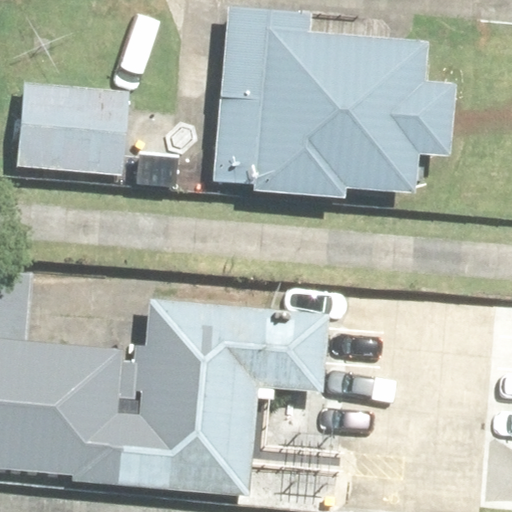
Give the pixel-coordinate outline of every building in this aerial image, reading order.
[(351,228),(355,210),(380,201),(388,120),(354,117),(357,82),(253,74),(253,63),(163,56),(150,236),(240,242),(240,241),(289,245),(291,231),(351,228)] [(67,129),(0,127),(0,217),(66,218),(67,129)] [(511,220),(468,220),(467,266),(511,267),(511,220)] [(478,511),(488,319),(349,311),(339,508),(415,511),(478,511)] [(511,315),(510,315),(503,442),(511,442),(511,315)] [(190,511),(194,454),(196,421),(255,425),(259,355),(201,351),(202,350),(89,344),(86,403),(59,402),(56,446),(19,444),(14,511),(190,511)]
